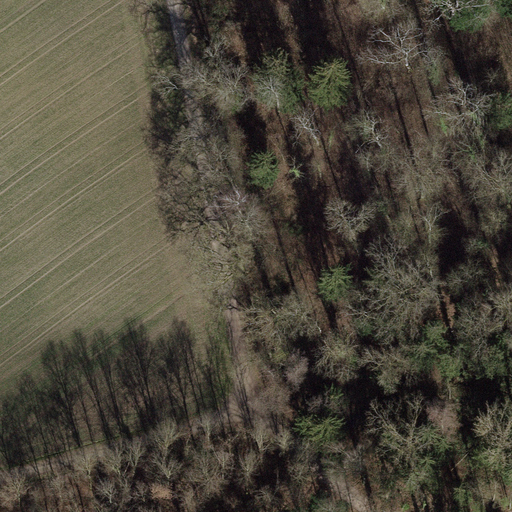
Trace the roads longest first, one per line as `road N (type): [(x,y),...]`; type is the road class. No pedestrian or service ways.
road 1 (track): [(178,0),(253,387),(241,408),(0,480)]
road 2 (track): [(241,408),(283,435),(366,511)]
